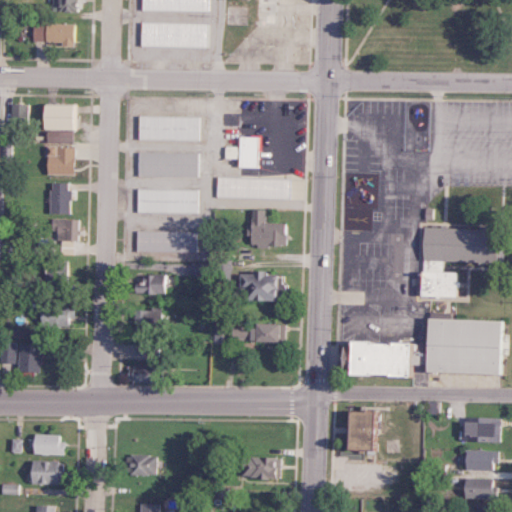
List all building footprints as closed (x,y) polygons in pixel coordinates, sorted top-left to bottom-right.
[(82,11),(82,0),(64,0),(64,10),(82,11)] [(212,11),(211,0),(145,0),(146,10),(212,11)] [(211,23),(145,21),(145,46),(211,47),(211,23)] [(78,24),(37,22),(36,41),(78,43),(78,24)] [(31,103),(12,103),(12,126),(31,125),(31,103)] [(82,104),(52,104),(52,129),(81,129),(82,104)] [(203,116),(143,115),(142,138),(202,140),(203,116)] [(78,131),(51,130),(51,141),(78,142),(78,131)] [(244,146),(229,145),(229,158),(244,158),(244,167),(263,168),(264,136),(245,135),(244,146)] [(78,174),(78,147),(51,146),(50,174),(78,174)] [(142,175),(201,176),(202,152),(142,151),(142,175)] [(220,196),(294,198),(294,178),(221,176),(220,196)] [(72,213),(73,183),(53,183),(53,213),(72,213)] [(141,212),(201,213),(201,189),(141,188),(141,212)] [(345,228),(371,229),(372,207),(346,207),(345,228)] [(270,209),(254,209),(255,246),(291,245),(290,222),(271,222),(270,209)] [(77,240),(78,219),(56,219),(56,239),(77,240)] [(501,264),(501,222),(422,222),(421,264),(501,264)] [(200,252),(201,231),(140,230),(140,251),(200,252)] [(193,277),(210,277),(210,263),(193,263),(193,277)] [(429,266),(428,291),(465,292),(465,266),(429,266)] [(290,300),(290,275),(277,275),(277,272),(250,272),(250,300),(290,300)] [(138,282),(137,293),(171,293),(171,274),(145,274),(145,282),(138,282)] [(44,326),(75,326),(75,304),(45,304),(44,326)] [(432,364),(507,366),(509,310),(434,307),(432,364)] [(163,309),(145,309),(145,316),(136,316),(136,334),(162,334),(163,309)] [(259,324),(259,341),(289,341),(289,325),(259,324)] [(359,326),(359,361),(425,362),(426,327),(359,326)] [(256,327),(237,328),(238,340),(257,339),(256,327)] [(2,362),(18,363),(19,341),(3,341),(2,362)] [(140,360),(163,359),(162,342),(139,343),(140,360)] [(45,372),(46,344),(23,343),(22,371),(45,372)] [(436,371),(437,352),(427,352),(427,371),(436,371)] [(158,383),(159,365),(133,364),(132,382),(158,383)] [(385,448),(386,412),(362,411),(361,447),(385,448)] [(467,439),(505,440),(505,416),(488,416),(468,415),(467,439)] [(67,434),(35,434),(34,453),(67,453),(67,434)] [(470,468),(502,469),(502,449),(470,448),(470,468)] [(160,454),(134,453),(133,474),(160,474),(160,454)] [(285,477),(286,456),(245,455),(244,476),(285,477)] [(35,459),(35,482),(68,483),(68,460),(35,459)] [(501,478),(470,477),(470,497),(500,498),(501,478)] [(164,511),(164,503),(145,503),(144,511),(164,511)] [(497,511),(498,504),(474,503),(473,511),(497,511)]
